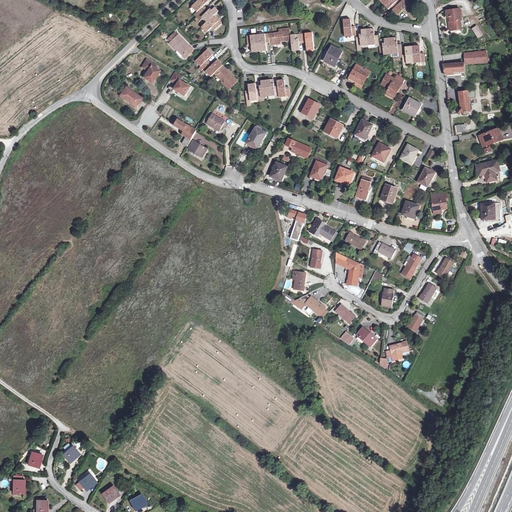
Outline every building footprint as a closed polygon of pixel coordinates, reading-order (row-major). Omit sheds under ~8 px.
[(204,6),(210,1),(209,0),(199,0),(193,6),(197,11),(195,13),(199,18),(202,16),(207,21),(202,26),(207,33),(213,28),(215,30),(221,24),(214,17),(220,12),(215,5),(209,11),(204,6)] [(378,0),(387,9),(392,4),(394,7),(392,10),(397,16),(402,11),(404,13),(412,7),(405,0),(378,0)] [(447,12),(448,19),(451,18),(451,22),(450,22),(450,28),(455,28),(455,31),(462,30),(461,21),(462,20),(461,10),(447,12)] [(352,25),(351,17),(345,18),(346,35),(357,34),(356,25),(352,25)] [(361,28),(361,35),(358,36),(359,50),(363,50),(362,45),(380,43),(379,34),(376,34),(375,27),(361,28)] [(480,38),(483,36),(477,27),(474,29),(480,38)] [(248,36),(249,46),(252,46),(253,52),(268,51),(267,44),(271,44),(271,46),(281,45),(281,43),(293,42),(293,51),(300,51),(300,44),(307,43),(307,50),(315,50),(313,31),(292,33),(292,29),(279,30),(280,34),(248,36)] [(180,34),(179,35),(177,32),(168,40),(171,43),(170,43),(178,51),(179,51),(186,58),(194,50),(180,34)] [(383,38),(383,45),(381,45),(381,54),(392,53),(399,53),(403,52),(402,43),(398,43),(398,36),(383,38)] [(336,64),(344,49),(334,44),(326,59),(336,64)] [(406,46),(406,54),(403,54),(403,56),(404,69),(408,68),(408,63),(426,61),(425,52),(422,52),(421,45),(406,46)] [(208,60),(213,56),(208,50),(197,61),(200,65),(198,68),(200,70),(203,68),(212,76),(216,72),(223,79),(221,81),(229,90),(238,81),(218,60),(212,65),(208,60)] [(470,59),(466,60),(466,62),(466,64),(467,64),(486,63),(485,58),(489,58),(488,52),(479,53),(479,54),(476,54),(476,53),(471,54),(471,57),(470,57),(470,59)] [(148,60),(143,67),(149,71),(145,77),(154,83),(161,71),(156,67),(157,66),(148,60)] [(453,65),(444,66),(445,74),(466,72),(465,68),(465,64),(453,65)] [(352,75),(356,67),(351,65),(347,72),(352,75)] [(364,85),(369,75),(361,70),(356,67),(352,75),(349,80),(352,82),(354,80),(364,85)] [(183,77),(176,73),(171,81),(177,85),(175,89),(185,96),(191,87),(180,81),(183,77)] [(400,76),(398,80),(388,74),(382,85),(386,87),(385,88),(389,91),(388,93),(395,97),(400,86),(402,87),(404,83),(403,83),(405,79),(400,76)] [(249,84),(250,92),(248,92),(248,101),(258,100),(258,97),(279,95),(279,97),(290,96),(289,87),(285,87),(285,80),(277,81),(278,85),(275,86),(274,79),(259,81),(259,87),(256,88),(256,83),(249,84)] [(121,95),(136,106),(142,97),(127,86),(121,95)] [(470,100),(469,92),(460,93),(462,109),(459,110),(459,114),(471,113),(470,100)] [(419,111),(424,102),(411,95),(405,107),(414,112),(416,109),(419,111)] [(315,118),(321,105),(311,100),(304,113),(315,118)] [(208,124),(221,131),(223,126),(226,122),(228,118),(217,111),(215,115),(214,114),(208,124)] [(188,134),(186,137),(183,143),(188,147),(197,131),(182,122),(179,121),(175,119),(172,124),(184,131),(188,134)] [(337,137),(343,125),(332,119),(326,131),(337,137)] [(374,125),(368,123),(363,121),(357,136),(367,140),(374,125)] [(466,133),(465,125),(457,126),(458,133),(466,133)] [(260,141),(262,142),(267,134),(257,128),(248,143),(256,148),(260,141)] [(485,142),(487,146),(503,140),(499,130),(480,136),(483,143),(485,142)] [(307,158),(312,148),(289,139),(286,145),(293,148),(294,148),(299,150),(298,154),(307,158)] [(203,157),(208,149),(194,142),(190,150),(203,157)] [(385,163),(392,150),(381,144),(374,157),(385,163)] [(413,164),(420,151),(410,145),(402,158),(413,164)] [(490,146),(483,149),(486,155),(493,152),(490,146)] [(311,164),(316,167),(318,161),(320,162),(321,160),(314,157),(311,164)] [(323,179),(329,165),(327,165),(320,162),(318,161),(316,167),(312,175),(317,177),(318,176),(323,179)] [(476,166),(479,175),(484,174),(487,182),(497,179),(494,171),(498,170),(496,161),(476,166)] [(282,182),(288,168),(277,163),(271,177),(282,182)] [(351,183),(355,173),(342,168),(337,179),(342,181),(343,180),(351,183)] [(430,181),(435,173),(427,168),(419,182),(429,187),(432,181),(430,181)] [(371,183),(363,180),(356,197),(363,199),(367,191),(368,192),(372,183),(371,183)] [(393,204),(398,190),(387,186),(382,200),(393,204)] [(449,206),(448,198),(447,192),(432,194),(433,201),(435,213),(441,212),(441,213),(448,212),(447,206),(449,206)] [(415,220),(419,207),(408,203),(403,216),(415,220)] [(495,220),(494,205),(481,205),(482,221),(495,220)] [(323,225),(324,224),(318,220),(310,231),(317,236),(319,232),(331,240),(336,232),(333,230),(332,230),(323,225)] [(362,239),(362,240),(351,233),(346,241),(362,250),(366,242),(362,239)] [(380,242),(375,250),(379,252),(391,259),(396,250),(392,248),(391,249),(380,242)] [(321,263),(323,250),(313,249),(311,267),(321,268),(322,264),(321,263)] [(351,269),(349,280),(348,280),(347,285),(357,286),(361,264),(359,263),(340,254),(336,262),(340,264),(351,269)] [(422,259),(414,254),(412,259),(410,262),(402,274),(410,279),(416,270),(415,270),(422,259)] [(447,258),(440,270),(437,273),(446,278),(455,263),(447,258)] [(294,271),(293,275),(296,276),(294,289),(304,290),(304,286),(306,273),(294,271)] [(380,279),(382,275),(377,272),(373,280),(376,282),(378,278),(380,279)] [(430,283),(422,295),(419,298),(427,303),(437,288),(430,283)] [(392,303),(393,290),(385,289),(383,307),(392,308),(392,303)] [(291,302),(292,302),(295,300),(283,291),(281,296),(291,302)] [(295,300),(292,302),(302,309),(306,304),(320,315),(321,314),(325,309),(326,308),(322,304),(322,305),(312,297),(308,302),(304,299),(302,301),(299,299),(295,300)] [(352,313),(343,305),(337,311),(350,323),(356,316),(352,313)] [(418,312),(411,324),(410,323),(408,327),(416,332),(425,317),(418,312)] [(374,336),(374,337),(364,328),(358,335),(372,346),(378,339),(374,336)] [(344,341),(349,335),(346,332),(341,338),(344,341)] [(355,339),(349,335),(344,341),(350,345),(355,339)] [(410,351),(408,341),(403,343),(390,347),(391,351),(393,357),(393,361),(403,358),(402,353),(410,351)] [(80,454),(74,447),(63,456),(70,464),(80,454)] [(42,456),(33,453),(28,466),(38,470),(42,456)] [(96,483),(90,475),(80,483),(84,489),(86,491),(96,483)] [(23,476),(14,476),(14,494),(24,494),(24,481),(22,481),(23,476)] [(119,495),(113,487),(102,495),(108,504),(119,495)] [(147,504),(142,496),(130,502),(135,511),(147,504)] [(46,511),(47,502),(37,501),(36,511),(34,511),(46,511)]
